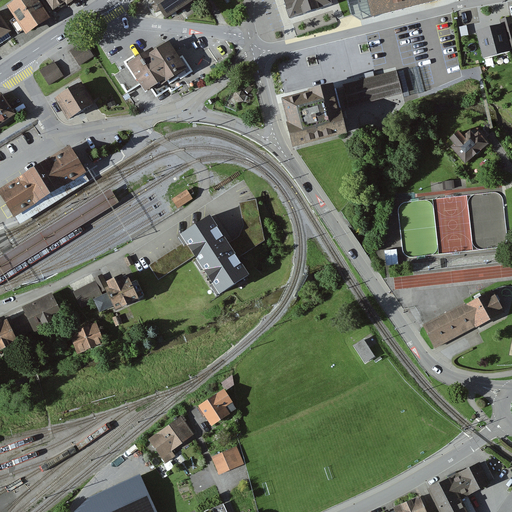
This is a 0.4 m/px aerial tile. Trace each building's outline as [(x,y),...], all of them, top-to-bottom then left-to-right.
[(35,0),(21,0),(10,8),(26,33),(47,18),(35,0)] [(46,0),(53,9),(65,2),(67,4),(73,0),(46,0)] [(152,0),(166,21),(197,0),(152,0)] [(282,0),(290,23),(332,10),(328,0),(282,0)] [(346,0),(350,15),(361,21),(372,18),(373,21),(456,0),(346,0)] [(0,16),(0,37),(10,31),(0,16)] [(511,54),(511,26),(511,27),(509,20),(495,23),(500,39),(480,44),(486,65),(505,60),(504,56),(511,54)] [(186,71),(167,42),(128,68),(145,94),(160,84),(162,86),(186,71)] [(85,43),(70,52),(80,68),(96,58),(85,43)] [(54,63),(40,71),(48,84),(62,76),(54,63)] [(365,81),(343,88),(349,108),(402,94),(396,73),(374,79),(373,73),(364,76),(365,81)] [(80,86),(55,101),(68,121),(93,106),(80,86)] [(241,91),(236,92),(233,99),(238,104),(243,103),(245,97),(241,91)] [(332,92),(282,105),(295,152),(344,138),(332,92)] [(1,95),(0,95),(0,124),(14,115),(1,95)] [(31,123),(0,141),(0,146),(33,126),(31,123)] [(455,148),(452,150),(465,166),(488,147),(478,136),(475,138),(471,133),(463,140),(458,135),(450,142),(455,148)] [(30,173),(0,192),(0,195),(15,218),(39,204),(78,179),(85,175),(69,148),(40,166),(30,173)] [(39,204),(15,218),(20,226),(90,183),(85,175),(78,179),(39,204)] [(110,191),(0,259),(0,277),(118,204),(110,191)] [(187,192),(172,201),(178,210),(193,201),(187,192)] [(239,239),(227,246),(236,260),(265,242),(256,201),(240,205),(245,228),(239,239)] [(191,260),(216,299),(248,279),(236,260),(227,246),(209,218),(177,239),(182,246),(191,260)] [(191,260),(182,246),(150,267),(159,281),(191,260)] [(96,282),(75,293),(84,310),(94,304),(100,315),(113,307),(116,312),(138,300),(127,279),(122,281),(120,277),(105,285),(100,276),(95,279),(96,282)] [(465,303),(422,325),(434,349),(505,315),(495,294),(480,301),(479,298),(466,305),(465,303)] [(51,295),(19,313),(31,336),(64,319),(51,295)] [(0,352),(17,343),(6,321),(1,324),(0,321),(0,352)] [(97,323),(68,334),(77,356),(106,345),(97,323)] [(372,341),(378,338),(374,329),(368,332),(372,341)] [(374,359),(364,344),(355,350),(365,365),(374,359)] [(236,385),(232,377),(223,383),(227,390),(236,385)] [(237,410),(224,391),(200,407),(214,426),(237,410)] [(195,436),(181,417),(149,440),(166,465),(176,458),(172,452),(195,436)] [(244,464),(236,448),(212,459),(219,475),(244,464)] [(491,486),(480,464),(457,475),(468,497),(491,486)] [(157,511),(140,475),(88,500),(76,511),(157,511)] [(457,475),(427,491),(438,511),(475,511),(473,508),(468,497),(457,475)] [(395,511),(427,511),(421,496),(394,509),(395,511)]
